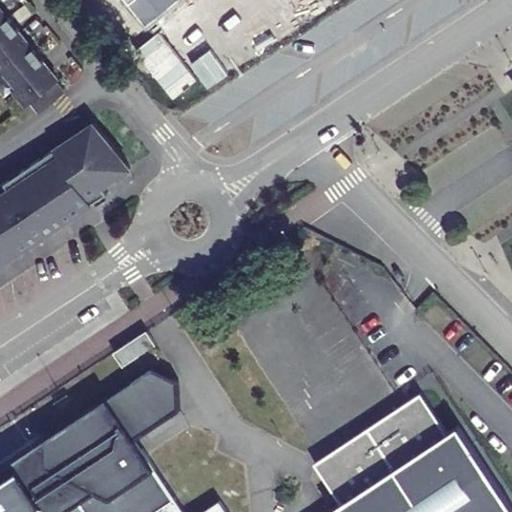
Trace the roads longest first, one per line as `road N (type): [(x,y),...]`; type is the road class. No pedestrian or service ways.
road 1 (residential): [(314,134),(348,181),(511,343)]
road 2 (residential): [(314,134),(511,3)]
road 3 (residential): [(53,0),(162,131),(188,179)]
road 4 (residential): [(0,345),(124,265)]
